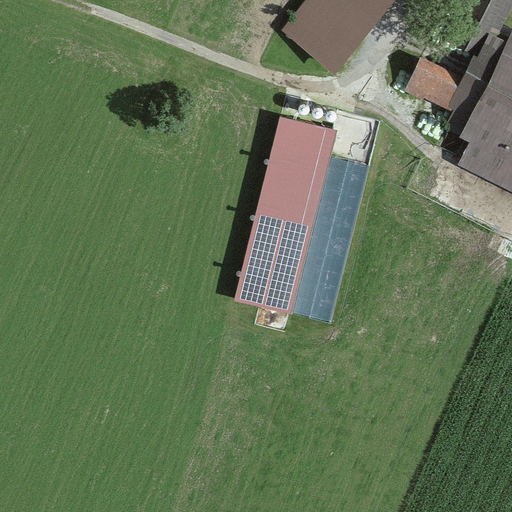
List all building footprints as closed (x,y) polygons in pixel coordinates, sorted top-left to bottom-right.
[(304,0),(282,28),(332,69),(388,0),(304,0)] [(509,0),(491,0),(467,48),(475,51),(483,55),(496,28),(509,0)] [(511,30),(510,34),(496,28),(483,55),(475,51),(463,76),(421,56),(406,88),(467,117),(460,132),(471,137),(459,161),(511,186),(511,30)] [(339,130),(281,116),(234,298),(292,313),(332,157),(339,130)] [(369,166),(332,157),(292,313),(330,323),(369,166)]
